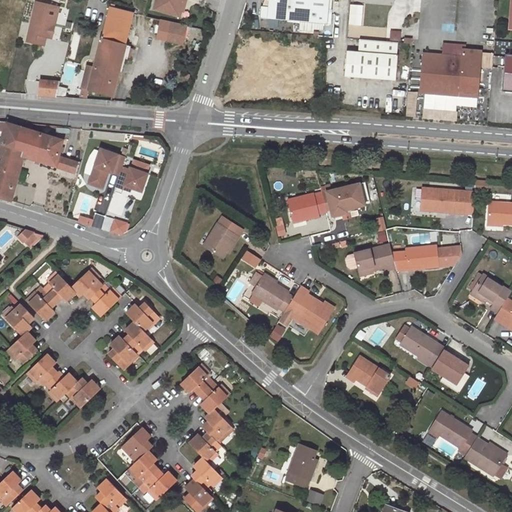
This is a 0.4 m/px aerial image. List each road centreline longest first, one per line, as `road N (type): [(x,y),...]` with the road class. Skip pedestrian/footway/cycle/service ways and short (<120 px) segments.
road 1 (secondary): [(191,122),(208,131),(511,153)]
road 2 (secondary): [(511,139),(214,117),(191,122)]
road 3 (secondary): [(191,122),(0,108)]
road 4 (residential): [(233,0),(191,122)]
road 5 (residential): [(86,350),(100,335),(76,313),(50,337),(72,361)]
road 6 (residential): [(368,448),(471,511)]
road 7 (residential): [(209,324),(301,401)]
road 8 (residential): [(133,399),(92,437),(30,453)]
